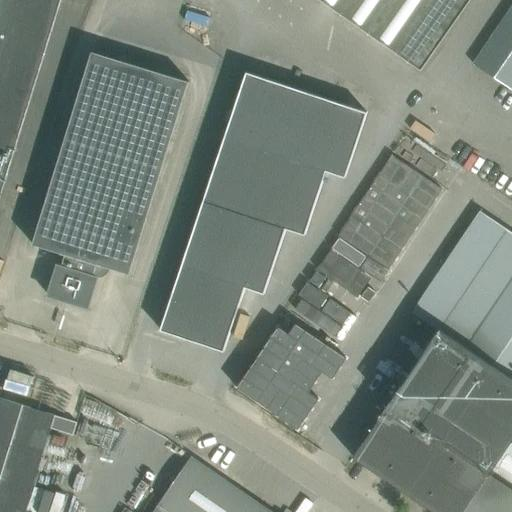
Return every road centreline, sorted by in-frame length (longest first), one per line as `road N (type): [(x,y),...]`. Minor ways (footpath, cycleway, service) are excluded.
road 1 (residential): [(363,511),(209,409),(0,343)]
road 2 (unknown): [(173,398),(105,511)]
